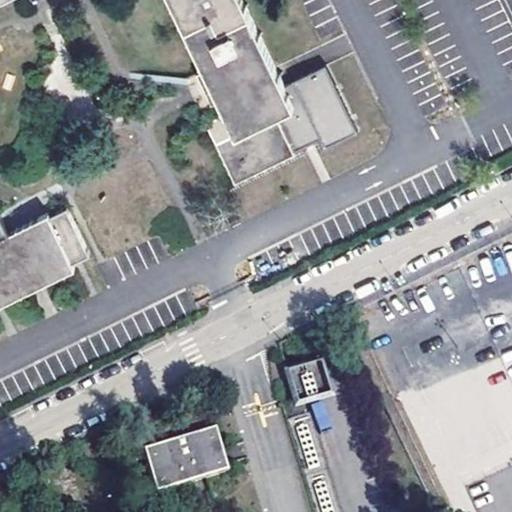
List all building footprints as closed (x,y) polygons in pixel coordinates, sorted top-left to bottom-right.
[(283,92),(237,0),(165,0),(206,81),(221,112),(227,124),(211,132),(237,187),(295,158),(294,156),(321,144),(324,152),(358,136),(327,69),(293,85),(294,87),(283,92)] [(221,112),(206,81),(189,89),(204,120),(221,112)] [(0,309),(78,270),(76,266),(93,258),(69,210),(51,219),(50,216),(1,241),(0,239),(0,309)] [(296,405),(334,394),(323,357),(285,369),(296,405)] [(311,404),(319,429),(333,425),(324,400),(311,404)] [(207,457),(196,432),(137,460),(148,485),(207,457)]
